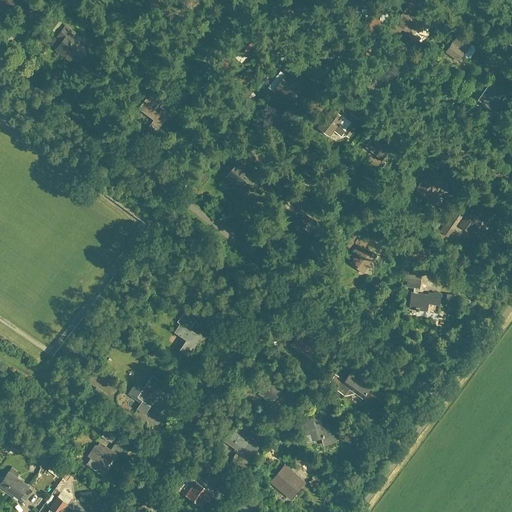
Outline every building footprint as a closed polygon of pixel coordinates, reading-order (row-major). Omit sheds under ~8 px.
[(15,0),(0,0),(0,5),(7,11),(15,0)] [(395,24),(408,33),(420,17),(415,14),(410,20),(402,14),(395,24)] [(452,15),(438,32),(444,37),(453,27),(459,20),(452,15)] [(80,62),(89,50),(74,38),(78,33),(67,25),(59,36),(65,40),(58,49),(72,60),(74,58),(80,62)] [(458,62),(462,56),(471,44),(458,35),(445,52),(458,62)] [(247,36),(237,50),(247,57),(257,43),(247,36)] [(266,66),(263,61),(256,64),(259,70),(266,66)] [(290,104),(302,88),(288,77),(282,85),(279,83),(273,91),(290,104)] [(494,113),(507,96),(494,87),(490,92),(484,88),(475,100),(494,113)] [(160,128),(170,115),(163,110),(160,113),(151,106),(156,99),(150,95),(140,108),(155,120),(153,123),(160,128)] [(348,137),(354,129),(350,126),(346,131),(338,124),(346,114),(340,109),(337,113),(332,109),(318,128),(329,136),(334,130),(341,136),(343,134),(348,137)] [(386,158),(397,144),(385,134),(378,143),(372,139),(366,146),(383,160),(382,161),(384,162),(387,159),(386,158)] [(232,181),(230,183),(244,194),(251,185),(257,189),(265,178),(254,170),(250,175),(235,164),(234,166),(233,166),(232,167),(233,168),(226,176),(232,181)] [(287,165),(279,175),(285,179),(292,169),(287,165)] [(428,199),(443,179),(432,170),(416,190),(428,199)] [(312,195),(301,186),(292,199),(297,203),(292,210),(297,213),(298,212),(302,216),(291,230),(306,242),(315,230),(307,224),(311,218),(300,210),(312,195)] [(440,195),(436,192),(430,200),(434,204),(440,195)] [(481,218),(487,209),(491,204),(486,200),(482,205),(478,202),(462,226),(471,232),(475,227),(478,229),(484,220),(481,218)] [(449,237),(464,215),(459,212),(444,233),(449,237)] [(357,237),(352,233),(342,246),(347,250),(357,237)] [(369,255),(357,246),(351,253),(356,257),(351,264),(362,272),(375,255),(371,252),(369,255)] [(440,304),(441,295),(429,293),(429,296),(418,294),(419,288),(420,288),(421,280),(409,278),(408,286),(415,287),(414,293),(412,293),(410,308),(417,309),(417,310),(419,311),(420,309),(427,310),(428,303),(440,304)] [(216,328),(208,322),(203,329),(211,335),(216,328)] [(200,338),(180,324),(174,332),(186,340),(180,350),(188,356),(200,338)] [(301,333),(292,346),(306,355),(302,361),(310,366),(314,361),(308,357),(317,343),(301,333)] [(371,387),(350,372),(342,383),(339,381),(334,388),(345,396),(350,389),(363,399),(371,387)] [(149,407),(152,404),(159,393),(165,385),(158,380),(152,376),(143,390),(137,399),(142,402),(149,407)] [(282,401),(291,390),(285,386),(282,390),(269,381),(260,393),(273,403),(277,397),(282,401)] [(115,394),(120,396),(123,389),(118,386),(115,394)] [(100,404),(106,396),(96,389),(91,397),(100,404)] [(313,403),(327,415),(335,407),(321,394),(313,403)] [(320,418),(305,422),(307,432),(313,431),(315,437),(322,435),(323,437),(324,437),(326,444),(336,441),(332,426),(323,428),(320,418)] [(260,446),(252,440),(235,428),(227,441),(237,448),(236,450),(250,459),(260,446)] [(109,469),(106,467),(116,453),(106,446),(105,446),(101,443),(98,448),(96,447),(91,454),(93,456),(92,457),(96,460),(92,465),(105,474),(109,469)] [(366,453),(359,447),(352,456),(359,462),(366,453)] [(276,464),(281,459),(275,452),(269,457),(276,464)] [(252,466),(235,454),(227,467),(244,478),(252,466)] [(303,462),(303,474),(312,474),(313,463),(303,462)] [(291,498),(304,483),(285,466),(272,481),(291,498)] [(25,501),(32,491),(15,479),(19,474),(11,468),(7,474),(0,484),(0,486),(12,494),(13,493),(25,501)] [(222,480),(216,488),(223,495),(230,487),(222,480)] [(195,482),(186,496),(193,501),(194,502),(195,502),(200,506),(205,499),(210,502),(214,495),(195,482)] [(67,511),(63,509),(66,504),(58,498),(51,508),(56,511),(67,511)] [(254,511),(253,508),(261,504),(259,499),(250,503),(250,502),(239,507),(241,511),(254,511)]
